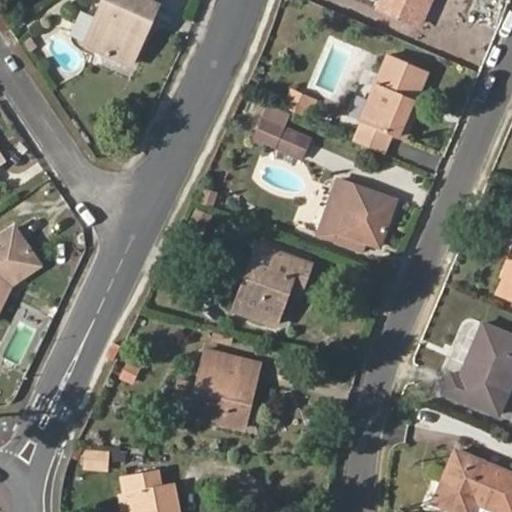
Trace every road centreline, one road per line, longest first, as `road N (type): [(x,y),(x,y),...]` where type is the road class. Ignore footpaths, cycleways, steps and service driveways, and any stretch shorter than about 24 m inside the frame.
road 1 (residential): [(363,511),(367,427),(390,335),(511,52)]
road 2 (residential): [(244,0),(134,243)]
road 3 (residential): [(134,243),(23,473)]
road 4 (residential): [(0,45),(134,243)]
